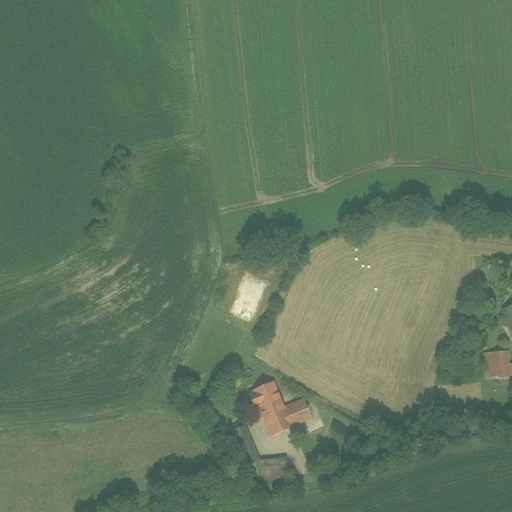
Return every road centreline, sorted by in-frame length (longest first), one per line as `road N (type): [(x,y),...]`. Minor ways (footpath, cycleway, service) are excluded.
road 1 (residential): [(511,425),(306,483)]
road 2 (track): [(152,511),(306,483)]
